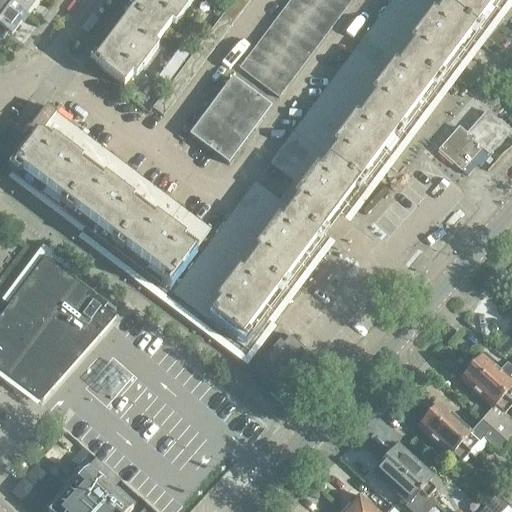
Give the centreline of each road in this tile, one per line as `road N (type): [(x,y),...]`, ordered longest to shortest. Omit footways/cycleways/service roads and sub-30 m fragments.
road 1 (tertiary): [(241,511),(511,215)]
road 2 (residential): [(0,96),(14,106),(92,0)]
